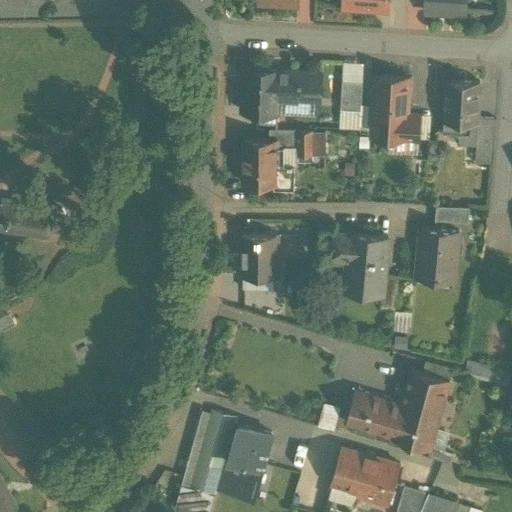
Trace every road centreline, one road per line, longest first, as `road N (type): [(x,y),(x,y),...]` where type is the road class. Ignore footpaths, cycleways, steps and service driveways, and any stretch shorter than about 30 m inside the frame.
road 1 (residential): [(201,37),(204,296),(152,424),(80,511)]
road 2 (residential): [(201,37),(468,45),(511,38)]
road 3 (residential): [(202,4),(0,8)]
road 4 (residential): [(511,85),(501,211)]
